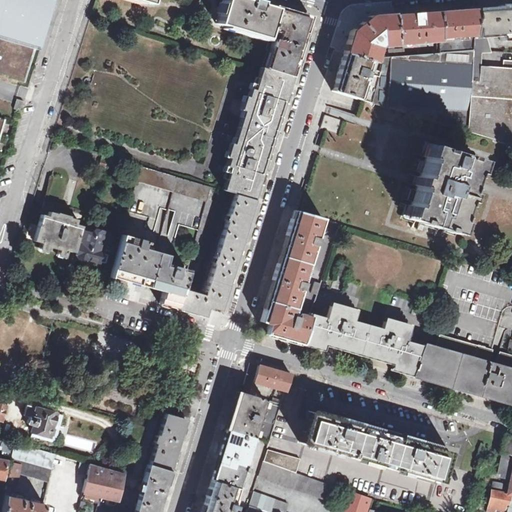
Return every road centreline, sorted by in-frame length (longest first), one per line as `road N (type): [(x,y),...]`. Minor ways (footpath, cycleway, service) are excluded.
road 1 (residential): [(231,344),(333,5)]
road 2 (residential): [(511,424),(231,344)]
road 3 (residential): [(72,0),(0,241)]
road 4 (residential): [(178,511),(231,344)]
road 5 (residential): [(231,344),(101,306)]
